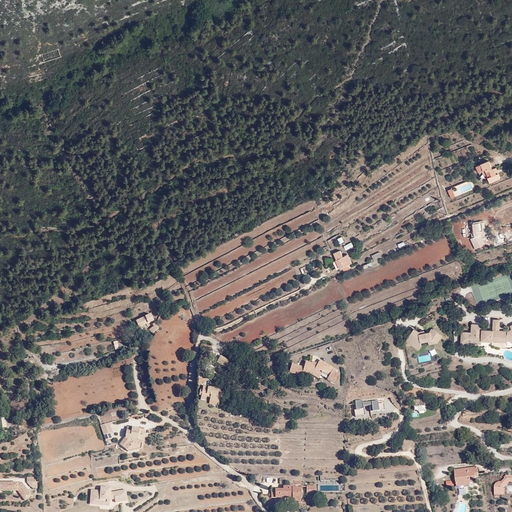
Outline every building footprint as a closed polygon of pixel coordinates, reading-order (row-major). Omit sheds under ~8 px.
[(56,49),(40,54),(42,62),(59,57),(56,49)] [(486,162),(480,165),(483,172),(485,171),(485,172),(489,171),(491,176),(487,178),(489,184),(500,179),(498,174),(496,174),(494,169),(491,170),(490,166),(488,167),(486,162)] [(487,222),(473,223),(474,236),(476,240),(474,242),(474,243),(473,244),(475,249),(485,245),(483,241),(485,240),(484,236),(487,234),(488,233),(487,222)] [(503,234),(497,236),(497,238),(492,240),(495,248),(507,243),(503,234)] [(341,267),(342,270),(349,267),(347,263),(351,261),(347,252),(341,254),(338,247),(331,251),(334,258),(332,259),(334,266),(332,268),(334,271),(341,267)] [(389,247),(379,250),(382,257),(390,254),(389,247)] [(382,257),(379,250),(372,253),(374,257),(371,258),(372,260),(382,257)] [(372,260),(365,263),(366,266),(374,264),(375,266),(384,262),(382,257),(372,260)] [(152,319),(154,318),(151,312),(145,314),(147,320),(152,319)] [(471,330),(461,329),(461,341),(482,342),(482,339),(507,340),(508,339),(511,339),(511,341),(511,340),(511,322),(510,323),(511,327),(508,328),(508,329),(500,328),(501,317),(493,317),(493,328),(484,327),(484,322),(472,322),(471,330)] [(156,320),(148,324),(151,330),(158,326),(156,320)] [(407,339),(406,341),(419,350),(421,347),(438,343),(443,336),(432,328),(430,331),(419,334),(419,332),(416,330),(415,329),(409,336),(407,339)] [(221,356),(217,363),(227,368),(230,361),(221,356)] [(304,367),(292,363),(290,372),(301,376),(302,372),(312,375),(319,379),(322,373),(329,376),(327,380),(334,383),(339,374),(336,372),(337,370),(320,360),(319,363),(312,361),(312,363),(306,361),(304,367)] [(219,389),(208,387),(203,386),(203,390),(200,389),(199,395),(201,396),(201,399),(206,400),(207,397),(210,397),(209,404),(218,406),(220,396),(218,395),(219,389)] [(413,400),(414,413),(411,413),(412,417),(419,417),(418,412),(425,411),(424,399),(413,400)] [(385,410),(384,403),(378,404),(378,401),(363,402),(362,400),(355,400),(356,409),(354,409),(355,417),(364,416),(363,406),(372,405),(372,411),(385,410)] [(109,423),(100,425),(105,441),(112,439),(111,434),(112,433),(109,423)] [(132,452),(134,450),(141,449),(146,430),(140,429),(140,428),(132,427),(131,431),(127,430),(125,439),(124,438),(119,445),(128,451),(131,451),(132,452)] [(453,471),(455,484),(475,481),(474,474),(478,473),(477,466),(453,471)] [(509,479),(511,479),(511,473),(506,474),(506,477),(496,483),(496,492),(503,492),(504,484),(509,479)] [(34,477),(27,477),(27,482),(30,487),(33,489),(37,489),(37,482),(34,482),(34,477)] [(455,480),(446,480),(446,488),(455,488),(455,480)] [(19,492),(25,501),(32,497),(22,483),(1,481),(0,491),(19,492)] [(320,485),(320,491),(339,492),(339,481),(326,481),(326,485),(320,485)] [(271,491),(268,491),(268,495),(288,495),(288,500),(297,499),(297,485),(291,485),(291,483),(280,483),(280,486),(272,486),(271,491)] [(303,491),(313,491),(313,483),(303,483),(303,491)] [(100,490),(92,490),(91,490),(90,505),(109,506),(110,500),(115,500),(115,503),(128,501),(126,490),(111,492),(111,488),(100,487),(100,490)]
